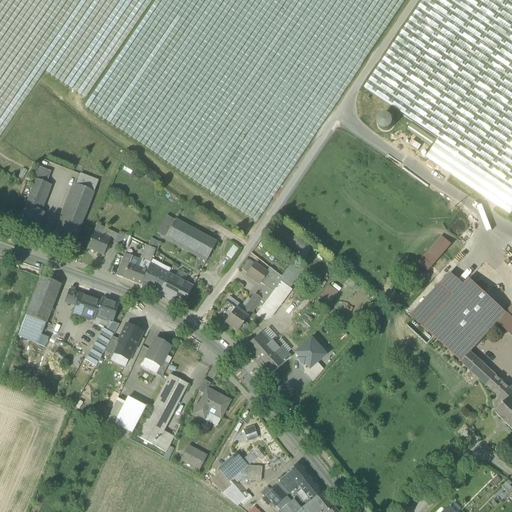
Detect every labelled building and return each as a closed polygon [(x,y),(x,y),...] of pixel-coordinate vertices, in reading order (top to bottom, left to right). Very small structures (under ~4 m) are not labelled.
[(440,140),(511,188),(511,33),(462,0),(425,0),(365,90),(440,140)] [(511,0),(462,0),(511,33),(511,0)] [(389,116),(383,116),(379,120),(379,126),(383,129),(389,130),(392,126),(392,120),(389,116)] [(412,125),(408,131),(432,147),(436,141),(412,125)] [(411,138),(407,145),(419,153),(424,146),(411,138)] [(511,213),(511,188),(440,140),(426,160),(510,216),(511,213)] [(40,169),(35,181),(46,185),(50,173),(40,169)] [(76,187),(94,194),(98,183),(80,176),(76,187)] [(38,206),(46,185),(35,181),(27,202),(38,206)] [(51,187),(46,185),(38,206),(37,207),(40,208),(38,212),(41,213),(51,187)] [(55,237),(74,245),(94,194),(76,187),(75,187),(55,237)] [(19,223),(37,230),(44,214),(41,213),(38,212),(40,208),(37,207),(38,206),(27,202),(19,223)] [(165,238),(175,221),(166,217),(157,234),(165,238)] [(165,238),(206,261),(216,244),(175,221),(165,238)] [(312,249),(281,223),(268,239),(299,264),(312,249)] [(97,227),(94,235),(103,239),(106,231),(107,231),(97,227)] [(106,231),(103,239),(109,242),(109,243),(114,245),(118,236),(106,231)] [(114,245),(120,247),(125,237),(125,236),(119,234),(118,236),(114,245)] [(87,251),(103,258),(109,243),(109,242),(103,239),(94,235),(87,251)] [(119,250),(126,252),(131,240),(125,237),(120,247),(119,250)] [(422,259),(432,268),(451,246),(441,237),(422,259)] [(155,252),(156,253),(160,246),(150,241),(147,248),(155,252)] [(226,256),(231,260),(238,250),(233,247),(226,256)] [(139,269),(147,272),(149,267),(151,261),(155,252),(147,248),(142,262),(139,269)] [(116,278),(141,287),(147,272),(139,269),(129,266),(132,258),(125,256),(116,278)] [(142,262),(132,258),(129,266),(139,269),(142,262)] [(240,270),(247,274),(253,265),(247,260),(240,270)] [(170,270),(151,261),(149,267),(168,275),(170,270)] [(283,280),(280,284),(289,290),(305,270),(293,261),(280,278),(283,280)] [(247,274),(259,283),(265,274),(253,265),(247,274)] [(149,267),(147,272),(141,287),(159,296),(168,276),(168,275),(149,267)] [(283,280),(280,278),(269,269),(265,274),(280,284),(283,280)] [(178,271),(174,279),(183,284),(187,276),(178,271)] [(280,284),(265,274),(259,283),(267,289),(273,294),(280,284)] [(453,298),(464,287),(451,274),(440,285),(453,298)] [(174,279),(168,276),(159,296),(181,307),(192,288),(183,284),(174,279)] [(25,318),(45,326),(50,314),(60,287),(40,279),(25,318)] [(424,329),(461,363),(470,354),(498,324),(507,315),(506,314),(469,280),(464,287),(453,298),(424,329)] [(266,304),(256,318),(253,322),(258,325),(263,323),(265,324),(290,291),(289,290),(280,284),(273,294),(266,304)] [(411,317),(424,329),(453,298),(440,285),(411,317)] [(328,286),(314,304),(324,312),(338,293),(328,286)] [(267,289),(259,299),(261,300),(266,304),(273,294),(267,289)] [(93,322),(95,319),(100,304),(69,293),(65,304),(75,307),(74,312),(82,315),(82,317),(83,321),(88,322),(91,321),(93,322)] [(240,314),(247,319),(261,300),(259,299),(254,295),(250,301),(240,314)] [(228,297),(225,303),(234,310),(240,314),(250,301),(247,299),(241,306),(228,297)] [(101,300),(100,304),(95,319),(100,321),(112,324),(118,306),(101,300)] [(266,304),(261,300),(247,319),(246,320),(251,324),(253,322),(256,318),(266,304)] [(214,317),(224,323),(234,310),(225,303),(214,317)] [(239,330),(244,334),(249,327),(243,324),(246,320),(247,319),(240,314),(234,310),(224,323),(236,333),(239,330)] [(511,319),(507,315),(498,324),(511,337),(511,319)] [(45,326),(25,318),(18,338),(37,345),(40,337),(45,326)] [(84,362),(95,368),(118,327),(112,324),(100,321),(98,327),(102,330),(84,362)] [(128,362),(141,334),(126,327),(119,342),(113,355),(128,362)] [(270,344),(274,340),(276,338),(268,329),(262,334),(270,344)] [(242,350),(267,378),(290,358),(286,354),(276,343),(274,340),(270,344),(262,334),(261,333),(242,350)] [(48,340),(40,337),(37,345),(44,349),(48,340)] [(104,354),(112,358),(113,355),(119,342),(112,339),(104,354)] [(144,361),(159,368),(159,369),(163,362),(170,348),(155,340),(144,361)] [(280,340),(276,343),(286,354),(291,351),(280,340)] [(304,365),(308,370),(309,370),(316,363),(324,356),(311,340),(295,354),(299,359),(297,360),(303,366),(304,365)] [(502,383),(470,354),(461,363),(471,372),(493,393),(502,383)] [(128,362),(113,355),(112,358),(110,362),(124,369),(128,362)] [(140,368),(155,376),(159,368),(144,361),(140,368)] [(155,376),(161,379),(168,365),(163,362),(159,369),(159,368),(155,376)] [(309,370),(308,370),(304,373),(312,383),(323,371),(316,363),(309,370)] [(136,439),(155,449),(163,433),(187,386),(169,376),(136,439)] [(197,392),(204,395),(206,390),(207,390),(210,385),(203,381),(197,392)] [(493,393),(506,404),(511,398),(511,392),(502,383),(493,393)] [(193,415),(204,420),(208,413),(220,420),(229,402),(207,390),(206,390),(204,395),(193,415)] [(511,398),(506,404),(496,415),(511,430),(511,398)] [(106,422),(113,426),(125,405),(116,400),(106,422)] [(113,426),(131,436),(145,409),(127,400),(125,405),(113,426)] [(103,420),(104,409),(95,409),(95,420),(103,420)] [(208,413),(204,420),(216,427),(220,420),(208,413)] [(113,426),(106,422),(103,429),(107,431),(128,442),(131,436),(113,426)] [(253,427),(243,431),(247,443),(258,440),(253,427)] [(173,438),(163,433),(155,449),(165,454),(173,438)] [(173,450),(169,448),(163,460),(168,462),(173,450)] [(180,462),(198,472),(206,457),(188,448),(180,462)] [(256,450),(250,454),(256,460),(259,464),(264,459),(256,450)] [(217,470),(220,473),(238,458),(235,454),(217,470)] [(250,454),(242,462),(247,468),(256,460),(250,454)] [(242,462),(238,458),(220,473),(229,483),(230,482),(232,480),(240,474),(247,468),(242,462)] [(287,473),(288,474),(298,487),(301,490),(308,500),(310,502),(321,494),(314,485),(307,476),(298,465),(287,473)] [(261,469),(249,468),(248,472),(247,481),(260,482),(261,469)] [(243,474),(240,474),(232,480),(237,485),(241,481),(247,481),(248,472),(243,472),(243,474)] [(220,491),(229,483),(220,473),(211,481),(220,491)] [(289,495),(298,487),(288,474),(278,482),(279,484),(289,495)] [(497,477),(491,483),(496,488),(502,482),(497,477)] [(244,498),(230,482),(229,483),(220,491),(218,493),(236,505),(239,503),(244,498)] [(511,488),(507,483),(502,488),(507,494),(511,489),(511,488)] [(276,487),(287,497),(289,495),(279,484),(276,487)] [(287,497),(276,487),(271,492),(264,498),(271,505),(275,509),(276,508),(286,498),(287,497)] [(260,494),(264,498),(271,492),(267,488),(260,494)] [(301,490),(296,495),(303,504),(308,500),(301,490)] [(310,502),(310,503),(317,511),(328,511),(333,508),(321,494),(310,502)] [(244,498),(239,503),(243,507),(252,499),(248,495),(244,498)] [(293,501),(298,508),(303,504),(296,495),(291,499),(293,501)] [(271,505),(264,498),(262,501),(268,508),(271,505)] [(286,498),(276,508),(280,511),(291,502),(286,498)] [(298,511),(300,510),(299,509),(298,508),(293,501),(291,502),(280,511),(279,511),(298,511)] [(300,510),(300,511),(301,511),(317,511),(310,503),(305,506),(300,510)]
